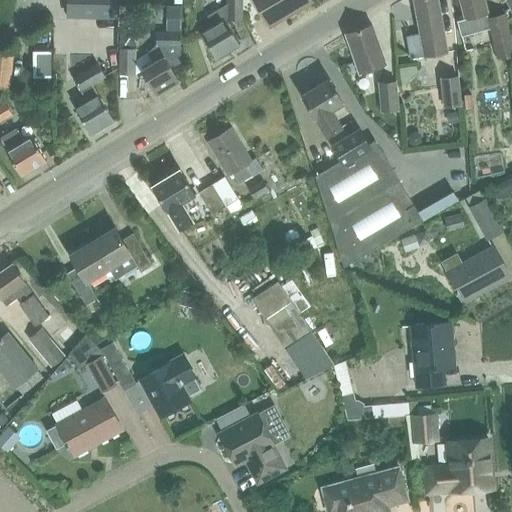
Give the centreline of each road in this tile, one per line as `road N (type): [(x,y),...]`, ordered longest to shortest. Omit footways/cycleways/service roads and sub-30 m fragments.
road 1 (tertiary): [(0,225),(373,0)]
road 2 (residential): [(72,511),(173,459),(198,458),(219,471),(239,511)]
